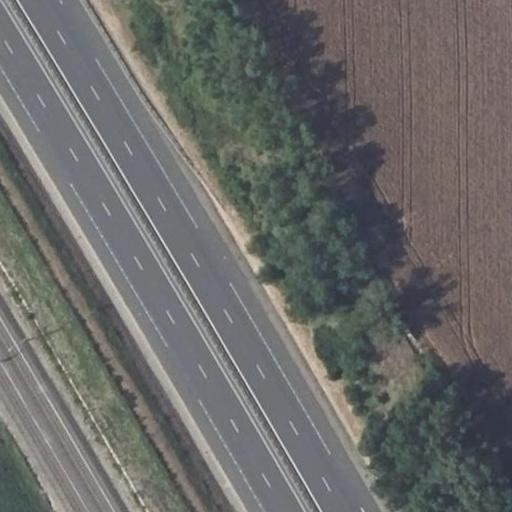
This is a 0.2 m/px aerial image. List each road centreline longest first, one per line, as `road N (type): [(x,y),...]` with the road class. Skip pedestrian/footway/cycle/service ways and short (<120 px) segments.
road 1 (motorway): [(343,511),(38,0)]
road 2 (motorway): [(0,38),(282,511)]
